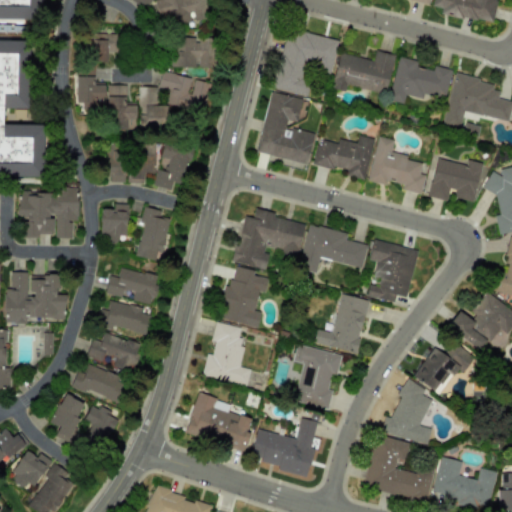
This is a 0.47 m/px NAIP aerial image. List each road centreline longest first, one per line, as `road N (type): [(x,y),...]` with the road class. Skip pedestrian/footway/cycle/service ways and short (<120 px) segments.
road 1 (residential): [(325,510),(370,389),(478,240),(221,172)]
road 2 (tertiary): [(103,511),(140,454),(166,387),(265,0)]
road 3 (residential): [(73,0),(63,91),(88,200),(89,260),(57,364),(31,398),(0,415)]
road 4 (residential): [(286,0),(511,56)]
road 5 (residential): [(140,454),(331,511)]
road 6 (residential): [(89,260),(4,257),(6,189)]
